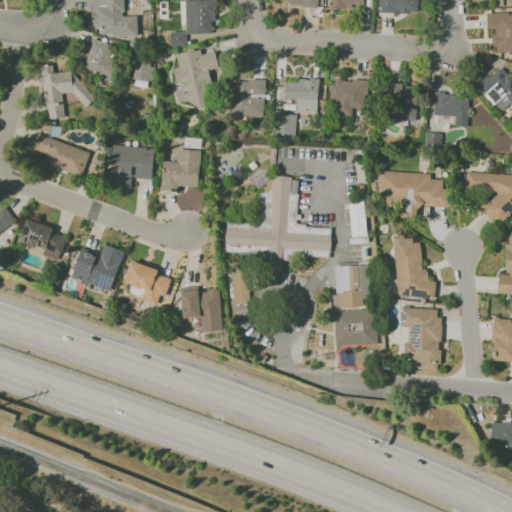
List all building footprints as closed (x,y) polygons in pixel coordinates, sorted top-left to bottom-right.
[(137,15),(124,16),(123,0),(85,0),(85,8),(91,8),(92,28),(103,27),(103,36),(138,35),(137,15)] [(212,33),(211,20),(216,20),(215,0),(184,0),(185,34),(212,33)] [(330,0),(330,7),(363,9),(362,0),(330,0)] [(379,0),(380,12),(418,13),(417,0),(379,0)] [(171,31),(171,46),(186,46),(185,31),(171,31)] [(118,47),(93,38),(83,68),(107,77),(118,47)] [(176,54),(178,67),(171,68),(179,106),(211,100),(205,70),(218,67),(214,51),(201,54),(200,49),(176,54)] [(153,61),(136,58),(131,85),(148,88),(153,61)] [(42,66),(53,65),(54,73),(72,72),(95,99),(86,107),(74,92),(63,93),(65,117),(50,118),(49,104),(45,104),(42,66)] [(502,112),(511,102),(511,79),(499,66),(477,85),(502,112)] [(317,113),(318,79),(296,78),(296,82),(285,81),(284,99),(295,99),(295,112),(317,113)] [(264,80),(232,79),(231,115),(263,115),(264,80)] [(366,80),(332,79),(331,115),(351,116),(352,107),(365,108),(366,80)] [(415,120),(417,85),(388,84),(387,119),(415,120)] [(433,115),(455,116),(455,126),(467,126),(468,95),(434,94),(433,115)] [(296,114),(276,113),(275,136),(295,137),(296,114)] [(441,133),(425,133),(425,148),(441,148),(441,133)] [(30,159),(82,175),(90,151),(38,134),(30,159)] [(151,179),(154,148),(107,144),(104,185),(131,188),(132,177),(151,179)] [(200,150),(178,148),(177,162),(162,160),(160,190),(177,191),(178,185),(197,187),(200,150)] [(448,206),(448,189),(442,189),(442,179),(430,179),(430,172),(378,171),(378,205),(399,206),(399,216),(418,216),(418,206),(448,206)] [(511,173),(466,172),(465,190),(493,191),(493,198),(479,197),(478,214),(495,215),(495,222),(509,223),(510,204),(511,204),(511,173)] [(224,220),(222,251),(264,254),(264,259),(289,261),(289,255),(329,257),(330,228),(305,226),(305,224),(295,223),(298,180),(290,180),(290,177),(268,176),(267,186),(260,186),(257,222),(224,220)] [(0,231),(15,222),(4,206),(0,208),(0,231)] [(18,241),(44,249),(42,255),(58,260),(67,233),(25,220),(18,241)] [(511,294),(511,230),(508,231),(509,243),(504,243),(506,273),(497,274),(498,295),(511,294)] [(393,237),(397,299),(435,296),(434,281),(428,281),(427,269),(421,269),(420,242),(412,242),(412,235),(393,237)] [(110,291),(124,251),(103,244),(99,256),(80,250),(71,277),(110,291)] [(171,278),(158,274),(159,269),(130,260),(124,282),(131,284),(128,294),(157,303),(160,294),(165,296),(171,278)] [(335,265),(337,306),(362,305),(362,298),(367,298),(367,309),(334,311),(334,328),(335,345),(376,343),(372,264),(335,265)] [(249,304),(247,265),(231,265),(233,304),(249,304)] [(219,289),(198,290),(198,286),(181,287),(183,318),(201,316),(202,331),(222,330),(219,289)] [(440,309),(401,307),(400,327),(409,327),(408,342),(404,342),(403,361),(411,361),(411,365),(420,365),(420,369),(438,370),(440,309)] [(511,320),(493,320),(492,360),(511,360),(511,320)] [(511,448),(511,422),(490,422),(489,448),(511,448)]
